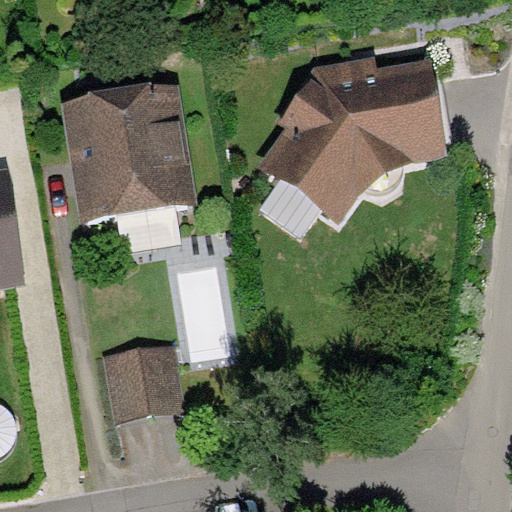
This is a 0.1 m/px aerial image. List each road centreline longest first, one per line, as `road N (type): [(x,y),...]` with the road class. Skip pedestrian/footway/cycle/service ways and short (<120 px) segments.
road 1 (residential): [(489,463),(163,511)]
road 2 (residential): [(489,463),(511,298)]
